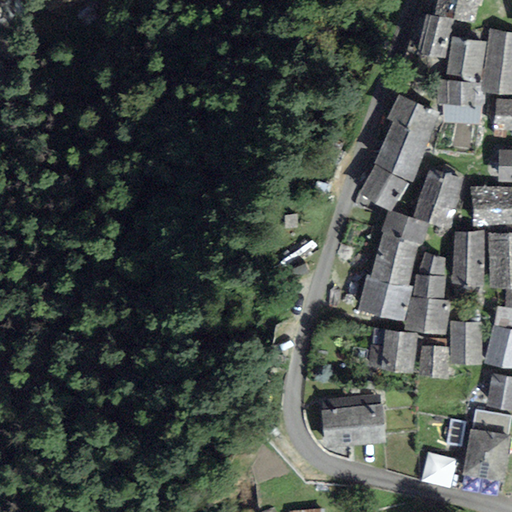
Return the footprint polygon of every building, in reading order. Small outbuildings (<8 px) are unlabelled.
[(482,0),(437,0),(434,13),(421,10),(411,51),(444,59),(454,18),(477,24),(482,0)] [(511,34),(489,32),(483,88),(511,91),(511,34)] [(485,39),(452,34),(446,71),(480,76),(485,39)] [(476,79),(436,79),(436,103),(476,104),(476,79)] [(443,110),(398,88),(384,117),(391,121),(372,161),(375,162),(361,193),(390,207),(405,176),(410,178),(443,110)] [(511,97),(496,97),(493,128),(511,129),(511,97)] [(511,148),(498,148),(497,179),(511,179),(511,148)] [(412,215),(386,211),(357,307),(404,318),(403,327),(442,334),(446,308),(442,306),(442,259),(425,251),(419,249),(427,221),(447,226),(465,176),(428,166),(412,215)] [(511,185),(471,186),(471,223),(511,222),(511,185)] [(511,229),(488,232),(492,284),(505,283),(504,306),(496,305),(492,325),(511,328),(511,229)] [(484,232),(452,230),(448,280),(481,282),(484,232)] [(449,346),(421,343),(417,373),(443,374),(444,357),(480,359),(481,324),(450,322),(449,346)] [(511,328),(492,325),(484,361),(511,367),(511,328)] [(416,331),(385,328),(383,346),(370,344),(368,366),(413,370),(416,331)] [(511,375),(491,372),(485,403),(511,408),(511,375)] [(380,403),(320,408),(324,445),(384,439),(380,403)] [(510,434),(470,427),(462,473),(502,480),(510,434)] [(446,487),(450,462),(426,458),(423,484),(446,487)]
